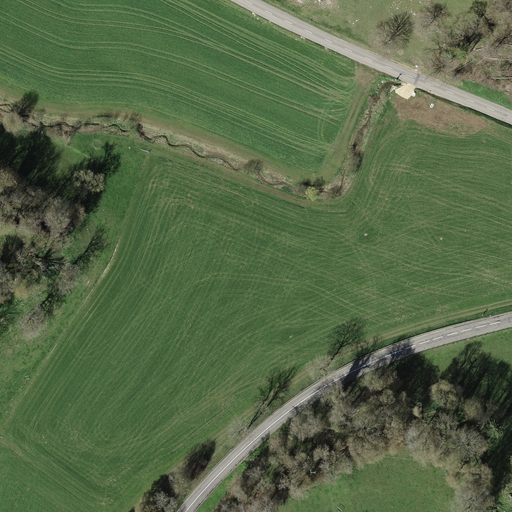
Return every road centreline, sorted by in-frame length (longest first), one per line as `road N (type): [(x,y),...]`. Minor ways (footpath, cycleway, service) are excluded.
road 1 (secondary): [(184,511),(262,431),(339,376),(426,341),(511,319)]
road 2 (track): [(420,80),(389,106),(348,198),(330,208),(152,145)]
road 3 (tertiary): [(511,118),(242,0)]
